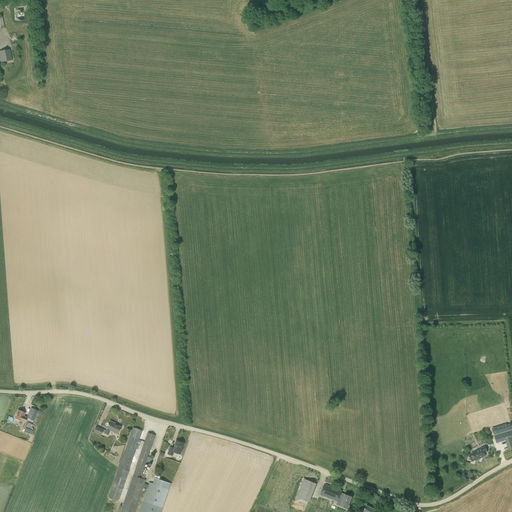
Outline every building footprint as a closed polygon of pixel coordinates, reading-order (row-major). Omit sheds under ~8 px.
[(0,55),(1,62),(12,60),(9,50),(0,51),(0,55)] [(31,408),(27,417),(24,416),(25,413),(18,410),(16,413),(17,414),(15,419),(25,423),(27,418),(34,421),(38,411),(31,408)] [(103,430),(102,433),(108,435),(110,431),(117,434),(121,427),(115,425),(115,424),(110,421),(105,431),(103,430)] [(511,428),(511,424),(492,430),(496,443),(506,440),(509,450),(511,449),(511,428)] [(96,427),(93,433),(100,436),(102,433),(103,430),(96,427)] [(133,428),(130,436),(108,498),(118,501),(136,449),(137,449),(139,445),(140,445),(141,441),(139,440),(140,440),(140,439),(139,439),(142,431),(133,428)] [(132,476),(120,511),(119,511),(134,511),(143,488),(148,490),(143,502),(139,511),(161,511),(171,484),(155,478),(153,484),(150,483),(149,485),(144,484),(145,480),(144,480),(146,475),(142,474),(155,435),(147,433),(133,476),(132,476)] [(184,443),(176,441),(173,448),(169,447),(167,454),(172,456),(173,452),(180,454),(184,443)] [(480,449),(472,453),(472,454),(468,456),(472,462),(475,460),(476,461),(485,456),(484,454),(488,452),(485,445),(479,448),(480,449)] [(303,479),(295,501),(307,505),(308,502),(310,502),(316,484),(303,479)] [(338,502),(342,503),(340,506),(347,509),(352,497),(345,494),(344,497),(340,496),(342,491),(324,484),(320,495),(338,502)]
